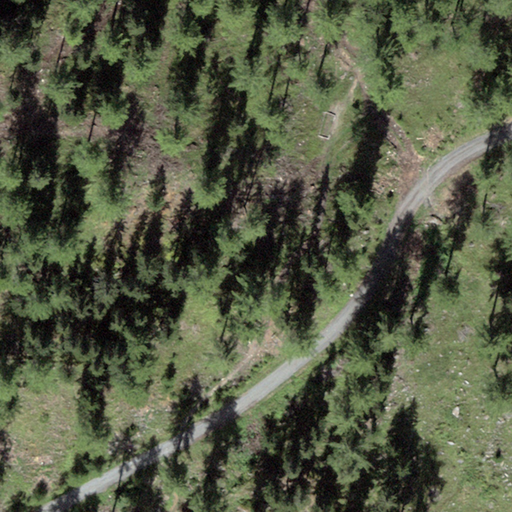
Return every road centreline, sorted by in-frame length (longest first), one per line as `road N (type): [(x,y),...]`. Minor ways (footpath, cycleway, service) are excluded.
road 1 (track): [(180,443),(322,361),(449,173),(511,143)]
road 2 (track): [(46,511),(180,443)]
